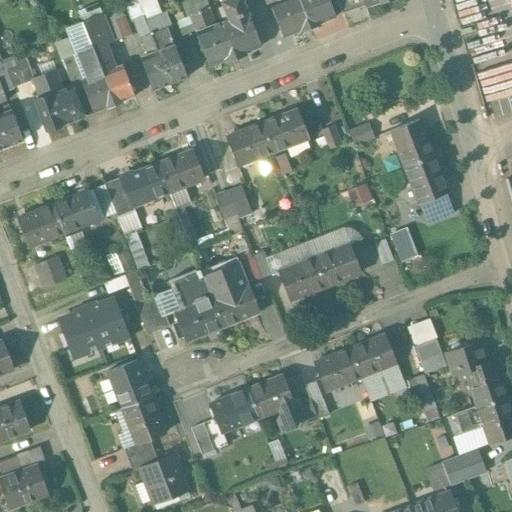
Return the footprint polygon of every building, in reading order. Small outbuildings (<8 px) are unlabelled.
[(247,12),(242,0),(224,0),(220,1),(227,20),(221,22),(235,58),(235,59),(245,55),(244,53),(260,47),(247,12)] [(267,0),(269,3),(283,37),(299,31),(300,32),(310,29),(298,0),(267,0)] [(298,0),(310,29),(319,25),(318,23),(334,17),(327,0),(298,0)] [(367,4),(365,0),(336,0),(342,13),(367,4)] [(174,34),(166,13),(153,18),(146,1),(138,4),(143,17),(169,83),(186,77),(181,64),(186,63),(184,58),(179,59),(170,35),(174,34)] [(206,1),(198,4),(201,11),(209,8),(206,1)] [(201,11),(190,16),(196,32),(215,24),(209,8),(201,11)] [(122,65),(115,68),(106,44),(113,41),(102,14),(82,22),(90,42),(114,105),(122,102),(121,101),(134,96),(122,65)] [(169,83),(143,17),(134,20),(148,55),(140,58),(152,90),(169,83)] [(196,32),(195,32),(209,66),(225,60),(226,62),(235,58),(221,22),(215,24),(196,32)] [(114,105),(90,42),(83,45),(85,51),(79,53),(89,78),(81,81),(94,112),(106,107),(107,108),(114,105)] [(25,83),(15,57),(3,62),(13,88),(25,83)] [(72,86),(63,89),(55,71),(33,80),(40,98),(34,100),(47,131),(84,117),(72,86)] [(9,106),(4,108),(5,112),(0,114),(0,148),(23,140),(11,110),(10,110),(9,106)] [(297,108),(261,122),(272,150),(308,136),(297,108)] [(419,119),(390,130),(405,166),(433,155),(419,119)] [(261,122),(225,136),(236,164),(272,150),(261,122)] [(368,122),(349,129),(354,143),(374,135),(368,122)] [(333,123),(320,128),(328,147),(341,142),(333,123)] [(192,148),(156,162),(168,192),(204,178),(192,148)] [(292,171),(286,152),(277,155),(282,174),(292,171)] [(433,155),(405,166),(418,201),(446,190),(433,155)] [(156,162),(121,176),(132,206),(168,192),(156,162)] [(353,204),(371,200),(367,184),(349,188),(353,204)] [(241,187),(228,192),(236,214),(238,218),(251,213),(241,187)] [(86,189),(52,203),(63,231),(97,217),(86,189)] [(228,192),(215,196),(223,219),(236,214),(228,192)] [(52,203),(15,217),(26,245),(63,231),(52,203)] [(391,232),(400,260),(418,255),(408,227),(391,232)] [(392,259),(385,239),(374,243),(382,263),(392,259)] [(170,241),(153,248),(157,258),(174,251),(170,241)] [(349,243),(313,257),(325,286),(360,272),(349,243)] [(264,250),(253,254),(262,277),(273,272),(264,250)] [(56,254),(33,263),(42,286),(65,277),(56,254)] [(313,257),(278,271),(289,299),(325,286),(313,257)] [(259,313),(238,259),(201,274),(222,327),(259,313)] [(196,269),(198,275),(171,286),(180,309),(174,311),(179,323),(173,326),(177,337),(184,335),(186,341),(222,327),(201,274),(198,268),(196,269)] [(158,293),(135,303),(147,334),(169,324),(158,293)] [(113,299),(60,320),(74,358),(75,357),(127,337),(113,299)] [(428,319),(407,327),(419,359),(440,350),(428,319)] [(385,334),(349,348),(360,376),(395,362),(385,334)] [(2,339),(0,340),(0,374),(13,369),(2,339)] [(494,360),(484,363),(477,343),(462,348),(458,344),(452,346),(451,352),(446,353),(454,375),(464,372),(476,407),(477,407),(506,397),(494,360)] [(349,348),(313,362),(324,390),(360,376),(349,348)] [(136,360),(108,371),(122,407),(150,396),(136,360)] [(281,374),(246,388),(257,415),(280,406),(282,413),(279,421),(283,430),(295,425),(296,420),(303,418),(296,400),(292,401),(284,381),(281,374)] [(300,374),(284,381),(292,401),(296,400),(303,418),(305,423),(318,418),(300,374)] [(246,388),(211,401),(221,429),(257,415),(246,388)] [(150,396),(122,407),(136,443),(149,438),(164,433),(150,396)] [(511,414),(506,397),(477,407),(482,423),(489,443),(511,435),(511,414)] [(19,400),(0,407),(0,440),(30,429),(19,400)] [(476,407),(454,414),(461,433),(479,427),(478,424),(482,423),(477,407),(476,407)] [(198,411),(188,415),(195,433),(205,429),(198,411)] [(136,443),(124,448),(128,459),(153,449),(149,438),(136,443)] [(39,447),(16,455),(21,468),(43,460),(39,447)] [(153,449),(128,459),(133,471),(140,468),(140,467),(158,461),(153,449)] [(478,449),(455,457),(463,480),(486,471),(478,449)] [(281,453),(273,456),(276,464),(284,461),(281,453)] [(158,461),(140,467),(140,468),(154,503),(187,490),(174,454),(158,461)] [(276,464),(273,456),(266,458),(269,467),(276,464)] [(455,457),(443,462),(451,485),(463,480),(455,457)] [(37,464),(0,477),(0,484),(9,509),(48,494),(37,464)] [(365,501),(358,482),(348,486),(355,505),(365,501)] [(457,511),(449,491),(411,505),(413,511),(457,511)]
